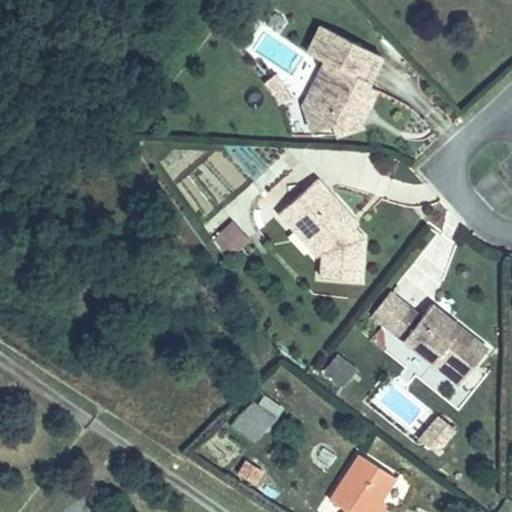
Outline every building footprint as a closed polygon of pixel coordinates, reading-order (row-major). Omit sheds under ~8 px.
[(320,24),(307,51),(324,59),(339,67),(325,96),(303,103),(311,130),(331,123),(334,133),(361,125),(358,115),(364,101),(368,103),(375,88),(367,84),(381,55),(320,24)] [(339,67),(324,59),(303,103),(325,96),(339,67)] [(316,178),(278,212),(295,230),(303,223),(323,245),(320,249),(321,250),(320,275),(359,275),(359,234),(352,226),(348,221),(352,218),(316,178)] [(352,218),(348,221),(352,226),(356,223),(352,218)] [(303,223),(295,230),(317,255),(321,250),(320,249),(323,245),(303,223)] [(211,243),(231,248),(235,229),(215,224),(211,243)] [(407,306),(389,328),(458,384),(486,348),(464,331),(461,335),(457,331),(460,327),(430,303),(420,316),(407,306)] [(336,352),(321,371),(341,388),(356,369),(336,352)] [(253,403),(232,424),(252,443),(273,421),(253,403)] [(414,442),(440,455),(456,426),(430,413),(414,442)] [(371,511),(380,500),(395,476),(359,452),(329,499),(347,510),(345,511),(371,511)] [(242,460),(235,475),(256,484),(263,468),(242,460)] [(371,511),(379,511),(385,503),(380,500),(371,511)]
